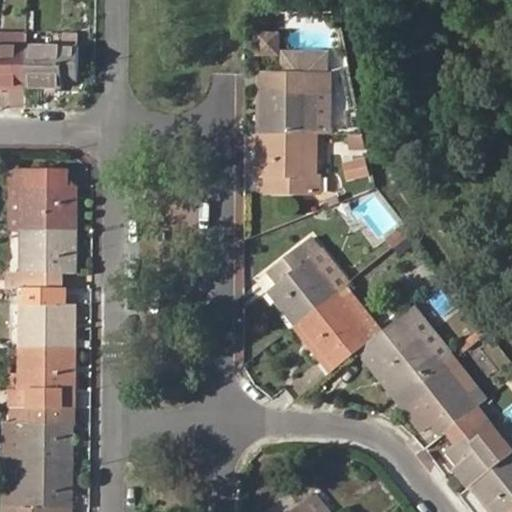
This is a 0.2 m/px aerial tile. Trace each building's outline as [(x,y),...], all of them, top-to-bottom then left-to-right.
[(77,33),(65,33),(65,45),(77,45),(77,33)] [(261,52),(280,52),(281,33),(262,33),(261,52)] [(26,35),(0,34),(0,45),(26,45),(26,35)] [(0,89),(8,90),(8,86),(26,86),(26,45),(0,45),(0,89)] [(62,77),(76,77),(77,45),(65,45),(26,45),(26,86),(62,86),(62,77)] [(282,54),(281,73),(331,75),(332,55),(282,54)] [(263,90),(277,90),(278,73),(259,73),(258,90),(263,90)] [(317,132),(329,132),(331,75),(281,73),(278,73),(277,90),(263,90),(261,130),(317,132)] [(311,176),(317,176),(317,132),(261,130),(261,175),(268,176),(275,176),(275,191),(311,192),(311,176)] [(351,150),(369,150),(367,138),(351,138),(351,150)] [(22,230),(76,230),(76,185),(64,185),(64,168),(7,168),(7,185),(23,186),(22,230)] [(311,192),(323,192),(323,176),(317,176),(311,176),(311,192)] [(6,230),(22,230),(23,186),(7,185),(6,230)] [(393,248),(408,237),(414,233),(405,222),(386,238),(393,248)] [(64,272),(75,272),(76,230),(22,230),(22,272),(8,272),(8,287),(26,288),(64,288),(64,272)] [(345,286),(351,281),(325,249),(321,248),(312,237),(268,271),(278,284),(269,292),(295,326),(345,286)] [(393,248),(398,255),(413,243),(408,237),(393,248)] [(355,354),(368,343),(381,333),(345,286),(295,326),(324,362),(333,354),(341,365),(355,354)] [(21,347),(75,348),(76,304),(64,303),(64,288),(26,288),(26,302),(21,302),(21,347)] [(454,352),(417,305),(381,333),(368,343),(378,356),(368,363),(396,399),(454,352)] [(460,348),(465,354),(492,333),(487,326),(460,348)] [(368,363),(378,356),(368,343),(355,354),(393,401),(396,399),(368,363)] [(62,390),(75,390),(75,348),(21,347),(20,389),(9,389),(8,405),(62,405),(62,390)] [(479,406),(491,397),(454,352),(396,399),(422,431),(426,428),(432,424),(440,435),(446,431),(479,406)] [(324,362),(332,372),(341,365),(333,354),(324,362)] [(8,423),(4,423),(3,463),(74,463),(74,421),(62,420),(62,405),(8,405),(8,423)] [(446,431),(456,444),(489,417),(479,406),(446,431)] [(447,450),(475,486),(511,457),(511,443),(490,416),(489,417),(456,444),(447,450)] [(426,428),(435,439),(440,435),(432,424),(426,428)] [(511,511),(511,457),(475,486),(494,511),(509,511),(511,511)] [(1,511),(61,511),(61,508),(74,508),(74,463),(3,463),(1,511)] [(321,511),(328,507),(318,492),(292,511),(321,511)]
